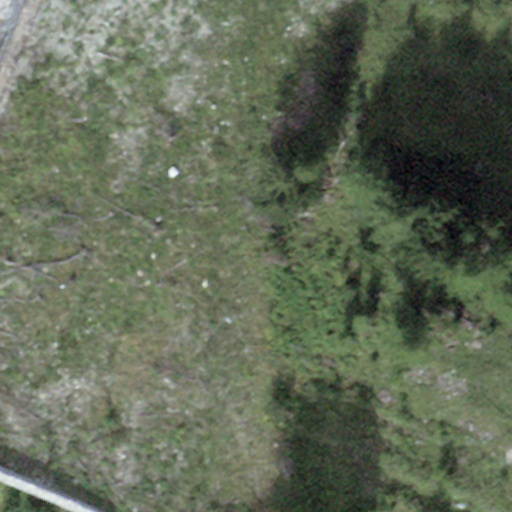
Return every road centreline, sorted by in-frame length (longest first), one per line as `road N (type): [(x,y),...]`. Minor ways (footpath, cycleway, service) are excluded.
road 1 (track): [(238,0),(224,18),(186,496),(178,511)]
road 2 (track): [(11,430),(124,150),(224,18),(229,0)]
